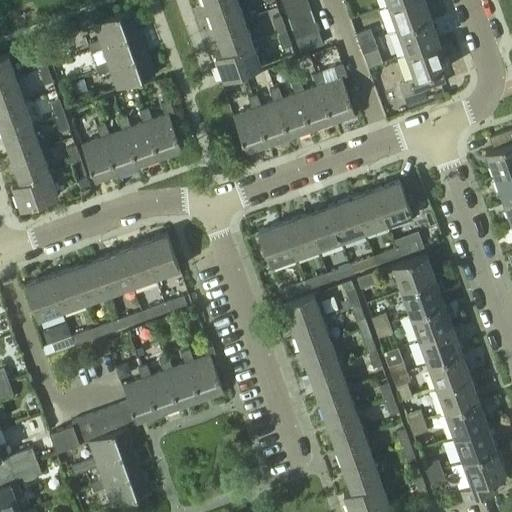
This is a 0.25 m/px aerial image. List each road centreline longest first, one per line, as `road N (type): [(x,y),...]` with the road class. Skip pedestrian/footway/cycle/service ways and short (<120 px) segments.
road 1 (residential): [(306,468),(213,204)]
road 2 (residential): [(511,352),(425,126)]
road 3 (residential): [(117,387),(57,409),(0,253)]
road 4 (residential): [(0,253),(104,216),(213,204)]
road 5 (residential): [(213,204),(382,141)]
road 6 (residential): [(425,126),(492,93),(465,0)]
road 7 (residential): [(382,141),(333,0)]
